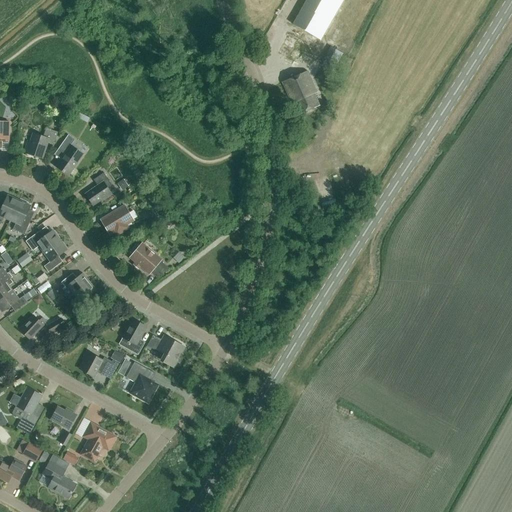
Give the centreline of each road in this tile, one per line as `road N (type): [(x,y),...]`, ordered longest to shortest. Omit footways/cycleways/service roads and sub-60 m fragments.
road 1 (tertiary): [(200,511),(510,0)]
road 2 (unclassified): [(225,346),(263,247),(271,165),(263,109),(222,0)]
road 3 (residential): [(0,179),(48,197),(137,302),(225,346)]
road 4 (residential): [(163,437),(27,362),(0,335)]
